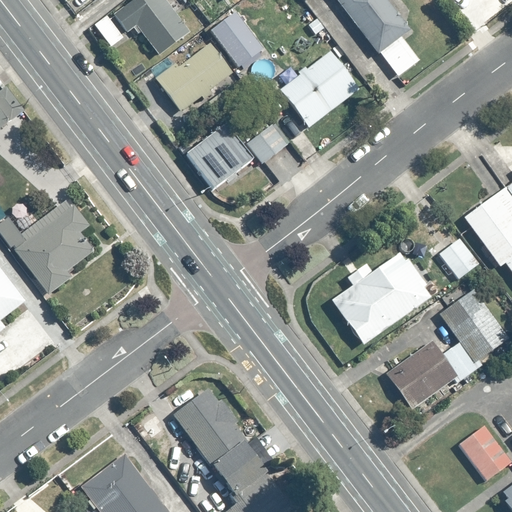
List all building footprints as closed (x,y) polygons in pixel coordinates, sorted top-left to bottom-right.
[(190,30),(168,0),(125,0),(91,25),(107,48),(134,28),(155,56),(190,30)] [(302,0),(303,1),(304,0),(332,0),(376,57),(393,80),(417,61),(400,38),(399,37),(408,30),(384,0),(302,0)] [(238,9),(208,30),(235,69),(265,47),(238,9)] [(181,47),(171,55),(147,73),(177,113),(197,98),(216,122),(246,99),(228,75),(205,45),(189,57),(181,47)] [(355,90),(326,52),(276,91),(305,128),(355,90)] [(0,87),(0,126),(21,111),(1,86),(0,87)] [(248,159),(220,123),(180,154),(207,191),(248,159)] [(284,146),(269,126),(244,144),(259,164),(284,146)] [(505,185),(511,195),(511,147),(494,147),(482,155),(505,185)] [(511,195),(505,185),(460,218),(495,266),(500,263),(511,278),(511,222),(509,218),(511,215),(511,195)] [(21,234),(12,223),(9,219),(0,206),(0,239),(44,299),(69,280),(64,274),(93,252),(78,232),(85,228),(64,201),(21,234)] [(476,265),(457,239),(437,254),(456,280),(476,265)] [(343,278),(348,287),(328,301),(358,345),(428,297),(397,253),(369,273),(363,264),(343,278)] [(0,318),(21,302),(0,274),(0,329),(1,329),(0,327),(0,318)] [(439,356),(454,379),(457,384),(481,367),(476,361),(507,337),(471,290),(436,316),(457,344),(439,356)] [(454,379),(439,356),(422,331),(393,351),(395,355),(378,367),(408,411),(454,379)] [(284,511),(288,510),(260,471),(266,467),(262,462),(268,458),(254,438),(248,443),(205,386),(168,413),(218,482),(210,488),(225,509),(220,511),(284,511)] [(509,464),(480,426),(455,445),(483,483),(509,464)] [(500,503),(506,511),(511,511),(511,434),(509,437),(511,440),(511,485),(499,495),(503,500),(500,503)] [(164,511),(110,441),(81,463),(89,474),(74,486),(94,511),(164,511)] [(43,511),(35,501),(21,511),(43,511)]
